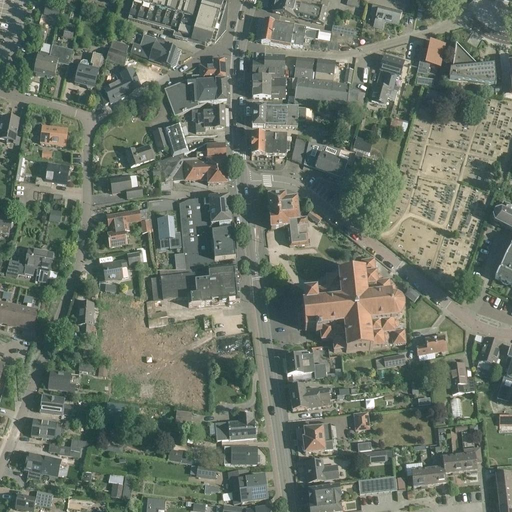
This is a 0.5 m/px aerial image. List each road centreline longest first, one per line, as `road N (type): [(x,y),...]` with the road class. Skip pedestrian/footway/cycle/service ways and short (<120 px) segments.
road 1 (residential): [(0,469),(70,286),(87,210),(86,117)]
road 2 (secondary): [(289,511),(241,182)]
road 3 (residential): [(241,182),(306,193),(468,321)]
road 4 (residential): [(237,51),(342,57),(472,21)]
road 5 (residential): [(237,51),(211,53),(98,118),(86,117)]
road 6 (secondary): [(241,182),(237,51)]
